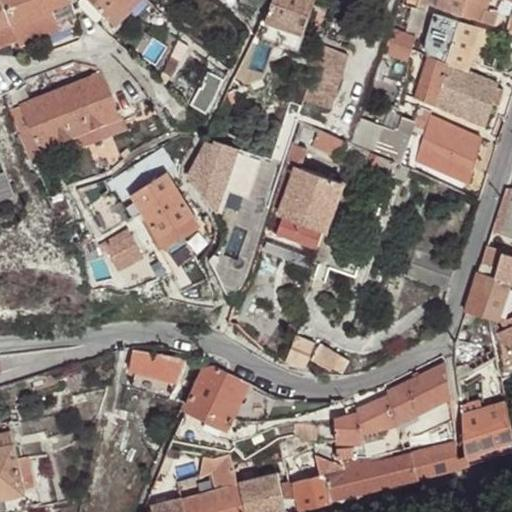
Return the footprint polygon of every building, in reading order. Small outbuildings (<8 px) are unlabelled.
[(0,0),(0,45),(11,41),(14,48),(71,27),(75,20),(67,0),(0,0)] [(108,20),(126,0),(87,0),(88,1),(108,20)] [(115,27),(142,0),(126,0),(108,20),(115,27)] [(275,0),(272,12),(265,20),(267,22),(303,35),(315,0),(275,0)] [(421,0),(419,7),(427,9),(430,0),(421,0)] [(439,0),(438,5),(447,9),(450,0),(439,0)] [(450,0),(447,9),(448,11),(460,14),(476,20),(484,21),(489,0),(450,0)] [(427,10),(427,9),(419,7),(414,6),(406,31),(415,34),(421,18),(425,18),(427,10)] [(432,31),(441,34),(445,18),(436,15),(432,31)] [(441,34),(435,55),(469,68),(471,61),(481,27),(474,25),(446,16),(445,18),(441,34)] [(298,50),(303,35),(267,22),(261,36),(298,50)] [(511,27),(501,24),(499,32),(511,35),(511,27)] [(415,34),(406,31),(393,27),(391,33),(413,41),(415,34)] [(511,35),(499,32),(490,58),(511,64),(511,35)] [(413,41),(391,33),(387,43),(410,50),(413,41)] [(408,56),(410,50),(387,43),(386,49),(401,53),(408,56)] [(350,54),(325,46),(316,74),(340,82),(350,54)] [(435,55),(430,53),(417,96),(487,127),(500,83),(469,70),(469,68),(435,55)] [(209,71),(190,105),(206,113),(225,79),(209,71)] [(100,76),(19,109),(40,154),(122,121),(100,76)] [(231,89),(217,117),(225,122),(239,92),(231,89)] [(40,154),(19,109),(9,113),(35,172),(128,133),(122,121),(40,154)] [(418,160),(470,181),(476,164),(484,138),(432,115),(418,160)] [(385,127),(381,126),(377,141),(405,150),(412,132),(396,126),(394,130),(385,127)] [(342,138),(318,129),(312,145),(314,146),(338,156),(341,151),(345,140),(342,138)] [(275,164),(220,133),(193,179),(248,211),(275,164)] [(351,143),(345,140),(341,151),(356,157),(359,146),(351,143)] [(377,141),(373,151),(382,155),(399,162),(401,163),(405,150),(377,141)] [(297,167),(300,167),(306,150),(306,148),(297,145),(289,166),(296,170),(297,167)] [(373,151),(359,146),(356,157),(369,163),(373,151)] [(167,176),(176,170),(163,151),(112,184),(123,205),(132,199),(167,250),(200,227),(182,200),(167,176)] [(382,155),(373,151),(369,163),(377,167),(382,155)] [(399,162),(382,155),(377,167),(395,173),(399,162)] [(485,187),(490,170),(476,164),(470,181),(485,187)] [(412,168),(407,165),(402,174),(409,176),(412,168)] [(344,183),(300,167),(297,167),(296,170),(279,215),(282,217),(322,232),(325,233),(344,183)] [(57,199),(62,197),(53,176),(41,181),(49,202),(57,199)] [(458,188),(434,178),(428,192),(452,202),(458,188)] [(511,235),(511,197),(497,229),(511,235)] [(316,249),(322,232),(282,217),(276,234),(316,249)] [(143,257),(128,230),(105,242),(120,269),(143,257)] [(489,247),(483,263),(498,268),(503,251),(489,247)] [(498,268),(495,278),(511,282),(511,254),(503,251),(498,268)] [(450,293),(460,264),(424,252),(414,281),(450,293)] [(483,263),(480,273),(495,278),(498,268),(483,263)] [(480,273),(467,313),(480,317),(485,318),(486,316),(490,317),(502,321),(511,289),(511,282),(495,278),(480,273)] [(480,317),(467,313),(458,341),(471,344),(480,317)] [(511,329),(509,321),(502,321),(490,317),(495,352),(496,361),(499,378),(499,382),(511,376),(511,360),(500,335),(511,329)] [(511,329),(500,335),(511,360),(511,329)] [(458,341),(456,347),(469,351),(471,344),(458,341)] [(163,359),(133,351),(129,373),(136,374),(132,391),(168,404),(187,362),(164,355),(163,359)] [(496,361),(495,352),(468,367),(472,375),(496,361)] [(499,378),(496,361),(472,375),(469,377),(474,392),(499,378)] [(450,397),(446,365),(418,378),(390,392),(390,395),(395,422),(450,397)] [(204,372),(186,410),(228,427),(233,417),(247,384),(216,369),(214,368),(208,368),(204,372)] [(257,388),(247,384),(233,417),(242,420),(257,388)] [(86,389),(67,393),(70,409),(89,403),(86,389)] [(336,415),(336,436),(363,438),(363,431),(383,425),(395,422),(390,395),(381,398),(369,403),(359,414),(336,415)] [(510,445),(503,404),(463,417),(466,457),(510,445)] [(322,436),(336,436),(336,415),(323,417),(322,436)] [(363,431),(363,438),(385,432),(383,425),(363,431)] [(411,454),(417,483),(457,471),(455,444),(420,452),(411,454)] [(410,448),(411,454),(420,452),(418,445),(410,448)] [(511,458),(510,445),(466,457),(467,470),(467,472),(511,458)] [(0,500),(25,495),(15,447),(0,450),(0,500)] [(167,452),(165,459),(174,460),(181,461),(183,454),(167,452)] [(334,503),(417,483),(411,454),(371,464),(345,471),(328,475),(334,503)] [(315,458),(320,477),(328,475),(345,471),(344,464),(315,458)] [(344,464),(345,471),(371,464),(370,458),(342,459),(344,464)] [(165,459),(159,474),(169,475),(174,460),(165,459)] [(299,511),(334,503),(328,475),(320,477),(293,484),(296,495),(299,511)] [(259,511),(286,511),(284,497),(283,491),(257,498),(259,511)] [(286,511),(295,511),(299,511),(296,495),(291,496),(284,497),(286,511)] [(259,511),(257,498),(254,497),(241,499),(205,508),(201,510),(201,511),(259,511)] [(202,500),(182,501),(184,511),(191,511),(201,510),(205,508),(202,500)] [(184,511),(182,501),(153,509),(153,511),(184,511)]
